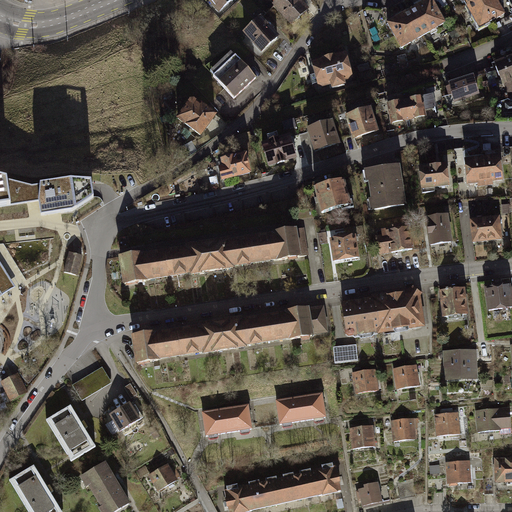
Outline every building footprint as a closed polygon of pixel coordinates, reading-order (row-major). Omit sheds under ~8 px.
[(235,0),(208,0),(222,14),(236,1),(235,0)] [(313,13),(302,0),(286,0),(278,8),(298,29),(313,13)] [(496,24),(483,0),(467,0),(483,31),(496,24)] [(498,0),(483,0),(496,24),(507,17),(498,0)] [(436,1),(392,26),(405,51),(450,25),(436,1)] [(268,22),(251,37),(266,55),(284,42),(268,22)] [(259,80),(237,56),(216,73),(238,99),(259,80)] [(352,56),(316,66),(323,90),(358,80),(352,56)] [(511,57),(493,64),(506,92),(511,89),(511,57)] [(474,76),(450,84),(455,101),(480,94),(474,76)] [(436,97),(392,104),(396,127),(440,119),(436,97)] [(219,118),(198,102),(182,121),(204,138),(219,118)] [(377,111),(351,118),(357,142),(383,136),(377,111)] [(336,124),(312,130),(319,154),(344,148),(336,124)] [(295,139),(267,146),(272,167),(300,160),(295,139)] [(252,155),(224,161),(229,182),(256,176),(252,155)] [(505,157),(471,161),(473,188),(508,184),(505,157)] [(453,166),(426,168),(428,190),(455,188),(453,166)] [(406,169),(370,173),(375,212),(412,208),(406,169)] [(0,208),(38,201),(40,214),(71,214),(93,202),(91,191),(72,183),(38,186),(0,180),(0,208)] [(353,185),(322,190),(326,216),(357,211),(353,185)] [(453,216),(429,220),(433,248),(458,244),(453,216)] [(505,218),(474,221),(476,245),(507,243),(505,218)] [(414,226),(382,231),(385,257),(418,252),(414,226)] [(305,229),(129,258),(134,290),(310,259),(305,229)] [(362,236),(336,239),(341,264),(366,260),(362,236)] [(72,251),(67,272),(81,275),(86,255),(72,251)] [(511,284),(491,287),(494,312),(511,310),(511,284)] [(471,286),(443,290),(447,319),(476,316),(471,286)] [(426,290),(350,298),(354,335),(431,325),(426,290)] [(323,305),(135,335),(139,362),(328,331),(323,305)] [(356,345),(334,348),(336,362),(358,359),(356,345)] [(483,348),(449,351),(452,380),(486,377),(483,348)] [(422,365),(399,369),(403,391),(426,387),(422,365)] [(113,385),(103,369),(73,386),(83,403),(113,385)] [(381,369),(358,373),(362,395),(385,391),(381,369)] [(19,374),(4,382),(14,402),(31,393),(19,374)] [(139,396),(132,384),(125,388),(132,400),(139,396)] [(330,394),(284,401),(288,424),(334,416),(330,394)] [(137,403),(116,416),(126,432),(147,419),(137,403)] [(257,405),(209,413),(213,437),(263,428),(257,405)] [(79,406),(54,420),(81,460),(105,446),(79,406)] [(511,407),(480,411),(483,433),(511,430),(511,407)] [(462,412),(439,415),(443,437),(466,434),(462,412)] [(418,418),(395,421),(398,442),(421,439),(418,418)] [(376,426),(353,429),(357,449),(381,446),(376,426)] [(511,457),(501,458),(502,484),(511,483),(511,457)] [(475,460),(452,463),(455,485),(478,481),(475,460)] [(112,463),(87,476),(111,511),(126,511),(141,503),(112,463)] [(184,481),(172,464),(152,476),(163,492),(184,481)] [(343,466),(230,490),(235,511),(262,511),(349,492),(343,466)] [(70,511),(40,467),(17,479),(38,511),(70,511)] [(389,502),(383,482),(362,487),(368,507),(389,502)]
